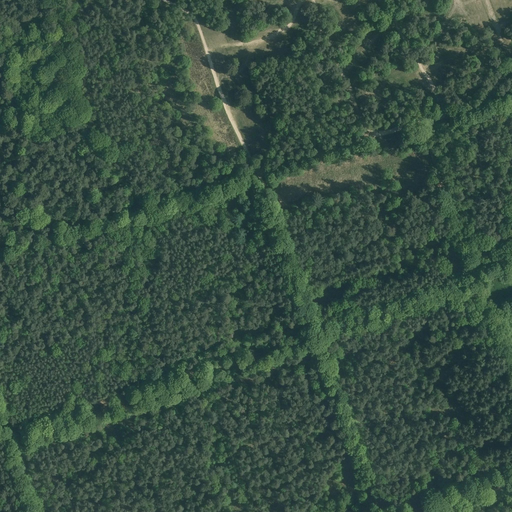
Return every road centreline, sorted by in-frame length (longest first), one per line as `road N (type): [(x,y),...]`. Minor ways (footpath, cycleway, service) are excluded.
road 1 (unknown): [(0,276),(59,265),(185,221),(279,251),(334,253),(452,225),(511,193)]
road 2 (track): [(511,94),(0,246)]
road 3 (track): [(313,316),(511,260)]
road 4 (track): [(36,511),(0,388)]
